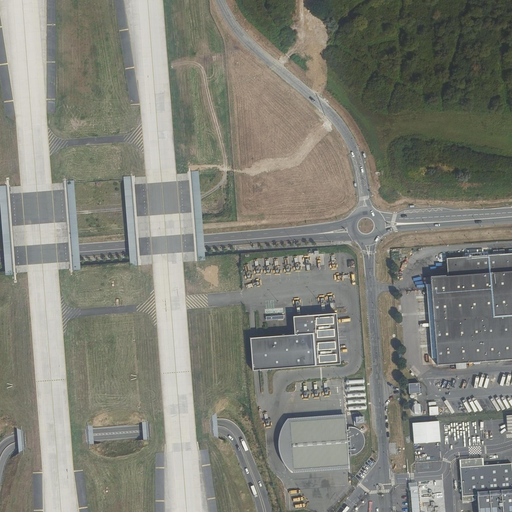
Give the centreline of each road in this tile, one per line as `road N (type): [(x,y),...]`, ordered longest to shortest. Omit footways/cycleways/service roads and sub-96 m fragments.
road 1 (track): [(0,215),(179,204),(213,190),(226,162),(201,67),(193,61),(152,69)]
road 2 (tertiary): [(321,233),(0,258)]
road 3 (unclassified): [(363,191),(337,120),(240,34),(219,0)]
road 4 (tertiary): [(511,212),(373,216)]
road 5 (tertiary): [(377,231),(511,219)]
